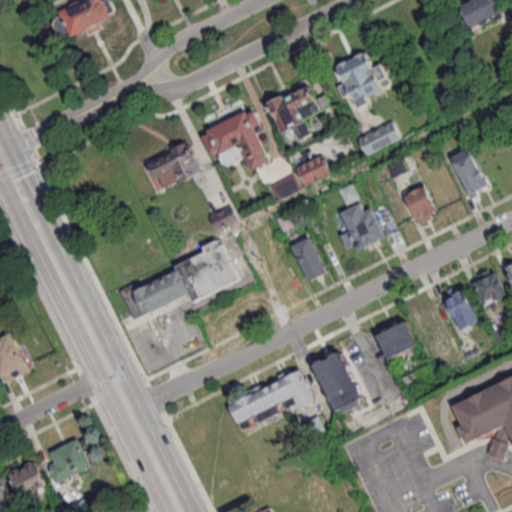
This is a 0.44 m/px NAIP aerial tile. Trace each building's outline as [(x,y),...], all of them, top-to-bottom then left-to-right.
[(60,14),(55,17),(52,23),(58,33),(65,36),(70,33),(72,36),(85,29),(88,34),(101,28),(98,22),(110,17),(108,14),(115,10),(110,0),(80,0),(60,10),(60,14)] [(458,5),(468,0),(494,0),(500,12),(469,28),(458,5)] [(339,64),(364,51),(373,68),(382,64),(391,82),(384,86),(385,90),(381,92),(381,94),(378,95),(376,94),(374,95),(373,93),(368,96),(371,101),(369,102),(370,104),(367,106),(365,106),(365,105),(359,108),(352,93),(343,97),(338,87),(347,82),(339,64)] [(270,103),(287,136),(297,131),(301,138),(313,132),(306,118),(332,105),(326,93),(317,98),(307,77),(287,87),(290,93),(270,103)] [(203,135),(210,132),(208,129),(246,109),(248,113),(255,109),(262,122),(255,126),(272,159),(252,170),(245,155),(227,165),(222,163),(220,157),(221,153),(220,150),(213,154),(203,135)] [(364,134),(393,120),(401,137),(372,151),(364,134)] [(148,162),(171,151),(170,149),(188,140),(206,175),(195,181),(193,176),(167,189),(162,179),(157,181),(158,181),(148,162)] [(452,155),(472,146),(490,184),(477,190),(478,195),(472,197),(452,155)] [(297,167),(323,154),(332,173),(307,186),(297,167)] [(385,164),(392,178),(408,170),(402,157),(385,164)] [(270,184),(294,172),(301,188),(278,200),(270,184)] [(339,188),(353,182),(360,195),(345,202),(339,188)] [(405,195),(426,184),(438,209),(430,213),(433,218),(420,224),(405,195)] [(347,249),(339,233),(346,229),(337,209),(362,197),(366,206),(372,203),(387,235),(368,244),(366,248),(361,249),(355,246),(347,249)] [(209,214),(231,204),(238,221),(230,225),(232,230),(225,233),(223,229),(217,232),(209,214)] [(293,244),(311,280),(328,271),(310,236),(293,244)] [(122,292),(137,285),(140,291),(180,271),(178,268),(208,253),(206,248),(219,242),(221,246),(224,244),(242,280),(195,303),(191,295),(147,316),(146,314),(135,319),(122,292)] [(485,305),(474,282),(479,279),(476,274),(487,269),(489,273),(496,269),(509,293),(485,305)] [(461,329),(447,298),(455,295),(454,291),(463,287),(480,319),(461,329)] [(408,314),(420,340),(445,328),(433,303),(408,314)] [(378,334),(391,358),(419,344),(407,319),(378,334)] [(492,332),(501,349),(511,343),(511,332),(507,323),(492,332)] [(0,340),(12,334),(31,372),(7,384),(0,370),(0,340)] [(445,353),(459,346),(466,361),(453,368),(445,353)] [(339,410),(337,405),(334,404),(333,400),(333,398),(326,383),(324,382),(322,378),(323,375),(320,370),(319,370),(317,367),(319,366),(320,364),(325,361),(328,361),(334,359),(335,356),(340,354),(342,355),(344,354),(346,357),(345,358),(347,362),(350,364),(352,367),(351,370),(358,384),(362,386),(363,389),(362,392),(365,398),(360,400),(362,404),(347,411),(346,407),(339,410)] [(403,377),(430,362),(438,377),(409,392),(403,377)] [(301,367),(318,400),(300,408),(297,403),(284,376),(301,367)] [(452,404),(511,374),(511,437),(505,459),(490,454),(494,441),(497,431),(468,446),(458,428),(463,426),(452,404)] [(284,376),(272,382),(285,409),(297,403),(284,376)] [(272,382),(258,389),(271,416),(285,409),(272,382)] [(258,389),(245,395),(259,422),(271,416),(258,389)] [(245,395),(229,403),(243,430),(259,422),(245,395)] [(80,440),(93,467),(59,484),(51,470),(59,466),(53,453),(80,440)] [(38,463),(49,486),(34,493),(39,502),(28,507),(24,499),(22,499),(11,475),(14,474),(15,472),(18,470),(21,471),(28,468),(29,465),(33,463),(35,464),(38,463)] [(0,511),(10,511),(13,511),(8,500),(15,496),(6,478),(4,479),(3,477),(0,478),(0,511)] [(64,509),(65,511),(82,511),(78,502),(64,509)]
